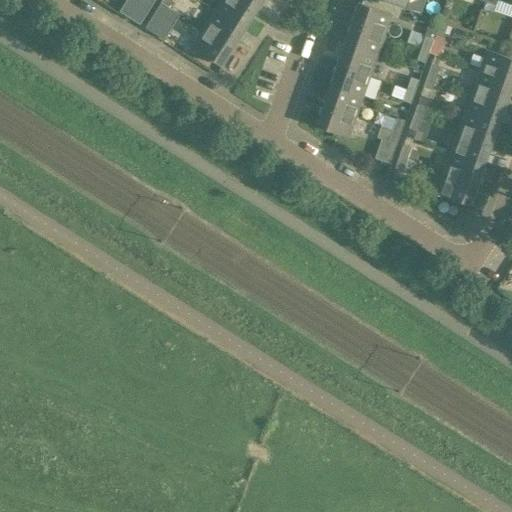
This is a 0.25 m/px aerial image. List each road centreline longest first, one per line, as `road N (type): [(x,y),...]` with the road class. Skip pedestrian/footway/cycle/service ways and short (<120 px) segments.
road 1 (residential): [(511,186),(500,221),(466,270),(268,140)]
road 2 (residential): [(268,140),(47,0)]
